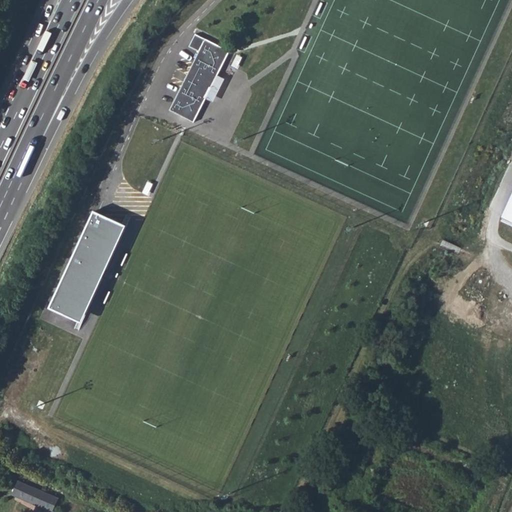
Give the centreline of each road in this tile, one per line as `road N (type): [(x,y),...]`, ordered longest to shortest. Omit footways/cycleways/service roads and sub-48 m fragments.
road 1 (trunk): [(26,149),(47,138),(126,0)]
road 2 (trunk): [(26,149),(98,0)]
